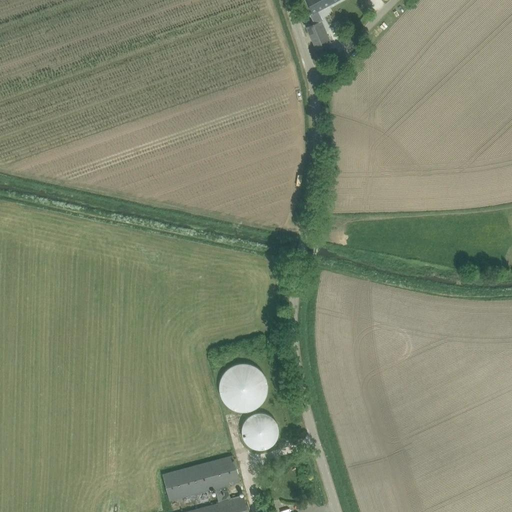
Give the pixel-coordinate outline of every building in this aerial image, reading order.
[(300,0),(308,16),(339,0),(300,0)] [(322,20),(307,26),(316,49),(329,44),(331,43),(322,20)] [(266,366),(228,362),(223,406),(242,408),(243,397),(263,399),(266,366)] [(250,435),(245,436),(248,450),(279,442),(273,421),(248,427),(250,435)] [(183,511),(247,511),(243,495),(230,498),(226,485),(240,482),(233,455),(162,474),(170,501),(215,489),(218,503),(183,511)]
